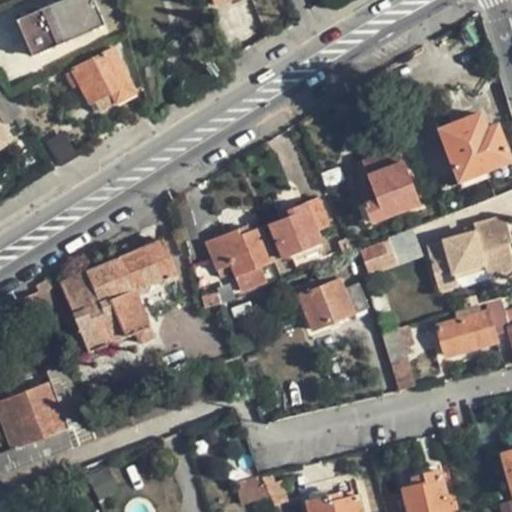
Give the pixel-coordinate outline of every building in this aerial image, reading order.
[(66,0),(19,21),(36,56),(106,25),(106,24),(94,0),(66,0)] [(105,0),(94,0),(106,24),(115,20),(105,0)] [(213,43),(208,28),(187,36),(192,51),(213,43)] [(72,68),(73,71),(79,83),(88,102),(94,99),(109,91),(114,103),(135,92),(113,47),(72,68)] [(72,87),(79,83),(73,71),(65,74),(72,87)] [(0,116),(5,124),(14,118),(21,113),(5,87),(0,90),(0,116)] [(99,111),(114,103),(109,91),(94,99),(99,111)] [(480,111),(438,128),(459,181),(511,159),(498,123),(486,127),(480,111)] [(20,128),(27,123),(21,113),(14,118),(20,128)] [(0,147),(10,141),(3,130),(0,131),(0,147)] [(364,158),(369,172),(404,160),(399,145),(364,158)] [(376,195),(364,200),(372,222),(418,204),(404,160),(369,172),(373,184),(376,195)] [(360,189),(364,200),(376,195),(373,184),(360,189)] [(287,215),(266,224),(280,258),(321,242),(316,230),(331,225),(319,196),(284,210),(287,215)] [(438,285),(457,279),(455,273),(486,265),(487,272),(489,275),(492,280),(499,280),(506,278),(511,273),(511,260),(509,248),(511,246),(511,237),(507,217),(477,225),(478,233),(447,241),(448,252),(431,256),(438,285)] [(280,258),(266,224),(249,231),(240,234),(238,228),(204,242),(215,270),(229,265),(234,277),(261,266),(280,258)] [(247,224),(238,228),(240,234),(249,231),(247,224)] [(394,239),(360,247),(367,273),(401,264),(394,239)] [(161,241),(62,284),(80,331),(70,334),(78,356),(134,332),(140,345),(154,339),(134,290),(174,274),(161,241)] [(457,279),(487,272),(486,265),(455,273),(457,279)] [(266,282),(261,266),(234,277),(240,292),(266,282)] [(354,272),(341,278),(345,288),(359,284),(354,272)] [(60,306),(49,276),(44,280),(36,285),(38,290),(46,311),(60,306)] [(345,288),(341,278),(297,296),(310,331),(368,308),(359,284),(345,288)] [(459,288),(457,279),(438,285),(440,293),(459,288)] [(219,293),(221,302),(234,298),(229,283),(217,287),(219,293)] [(52,325),(46,311),(38,290),(15,299),(28,333),(52,325)] [(204,296),(206,306),(219,302),(221,302),(219,293),(204,296)] [(511,295),(501,298),(504,311),(511,308),(511,295)] [(494,335),(510,331),(504,311),(501,298),(485,303),(486,309),(494,335)] [(496,344),(494,335),(486,309),(439,323),(448,357),(496,344)] [(399,326),(382,331),(391,363),(409,358),(399,326)] [(86,414),(65,358),(45,366),(50,381),(2,401),(0,402),(0,417),(7,433),(3,435),(8,451),(0,453),(0,476),(221,390),(212,366),(86,414)] [(0,384),(0,398),(2,401),(50,381),(45,366),(0,384)] [(511,452),(503,455),(511,485),(511,452)] [(452,511),(443,470),(425,474),(427,483),(413,487),(403,489),(407,511),(452,511)] [(411,477),(413,487),(427,483),(425,474),(411,477)] [(265,498),(257,476),(236,484),(245,505),(265,498)] [(264,486),(267,492),(276,488),(271,477),(264,481),(264,486)] [(267,492),(273,506),(282,502),(276,488),(267,492)] [(308,492),(310,500),(331,495),(329,488),(308,492)] [(85,496),(91,506),(97,503),(91,492),(85,496)] [(331,495),(310,500),(307,500),(310,511),(366,511),(362,495),(333,501),(331,495)] [(497,504),(499,511),(510,511),(508,501),(497,504)] [(93,511),(99,511),(104,510),(100,502),(97,503),(91,506),(93,511)]
